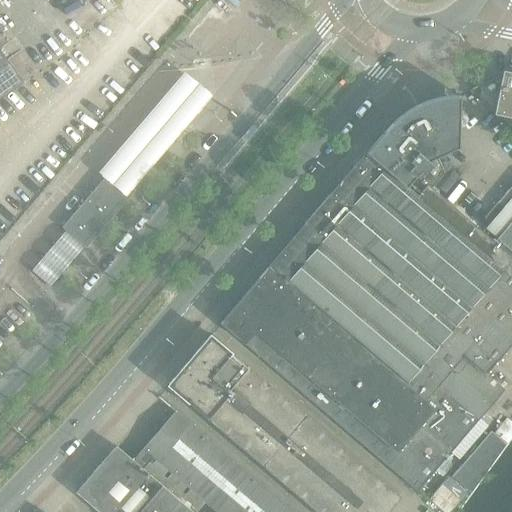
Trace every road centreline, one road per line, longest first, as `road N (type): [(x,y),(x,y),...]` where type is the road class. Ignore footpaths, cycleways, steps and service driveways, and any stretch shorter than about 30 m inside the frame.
road 1 (tertiary): [(0,507),(415,29)]
road 2 (tertiary): [(345,0),(0,392)]
